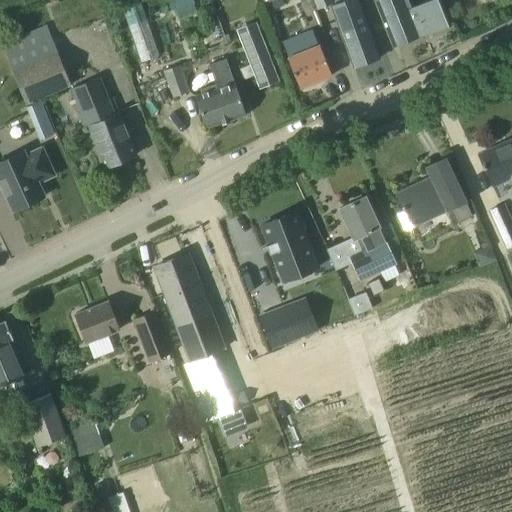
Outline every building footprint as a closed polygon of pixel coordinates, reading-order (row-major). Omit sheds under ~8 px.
[(102,0),(66,0),(51,6),(60,30),(107,12),(104,4),(103,3),(103,2),(102,0)] [(139,0),(136,0),(122,5),(142,62),(159,56),(139,0)] [(345,0),(336,3),(332,5),(354,67),(380,58),(359,0),(345,0)] [(431,0),(411,8),(407,0),(375,0),(393,46),(422,35),(450,24),(441,0),(431,0)] [(255,23),(238,30),(261,86),(278,80),(255,23)] [(289,57),(288,58),(300,88),(332,75),(320,45),(318,46),(289,57)] [(57,49),(12,67),(25,99),(26,104),(59,91),(72,85),(57,49)] [(227,58),(209,64),(216,83),(201,88),(203,93),(196,95),(207,127),(246,114),(227,58)] [(190,91),(181,65),(164,70),(173,96),(190,91)] [(115,113),(100,76),(71,88),(81,111),(77,113),(83,126),(88,124),(105,167),(137,154),(120,111),(115,113)] [(41,101),(27,107),(40,139),(54,133),(41,101)] [(511,143),(498,150),(496,146),(481,153),(495,184),(510,177),(511,181),(511,143)] [(55,175),(42,147),(26,155),(24,151),(0,162),(0,180),(14,210),(45,196),(38,182),(55,175)] [(474,215),(446,157),(428,166),(432,176),(398,192),(410,218),(414,225),(449,209),(456,223),(474,215)] [(381,225),(366,195),(340,208),(354,238),(364,234),(370,247),(351,256),(361,278),(396,262),(386,242),(385,241),(378,226),(381,225)] [(511,246),(511,218),(504,202),(488,210),(506,249),(511,246)] [(297,209),(263,225),(271,243),(268,244),(272,253),(274,251),(283,271),(317,256),(297,209)] [(407,211),(398,215),(405,232),(414,227),(414,225),(410,218),(407,211)] [(491,247),(475,253),(480,267),(496,260),(491,247)] [(164,275),(160,277),(186,346),(191,360),(184,363),(186,369),(205,421),(213,418),(239,408),(240,407),(239,406),(239,405),(235,394),(219,352),(226,349),(200,281),(197,282),(186,255),(160,265),(164,275)] [(385,290),(380,278),(370,282),(375,294),(385,290)] [(318,329),(306,298),(260,316),(272,347),(318,329)] [(120,329),(109,301),(75,314),(86,342),(120,329)] [(172,352),(156,309),(132,319),(149,361),(172,352)] [(19,353),(5,320),(0,321),(0,383),(24,373),(16,354),(19,353)] [(302,356),(284,363),(305,418),(322,412),(302,356)] [(235,394),(239,405),(248,402),(244,391),(235,394)] [(67,434),(52,392),(22,403),(37,445),(67,434)] [(96,418),(71,427),(81,455),(107,445),(96,418)] [(190,427),(177,431),(180,443),(194,439),(190,427)] [(133,511),(126,490),(110,495),(114,508),(108,510),(108,511),(133,511)]
